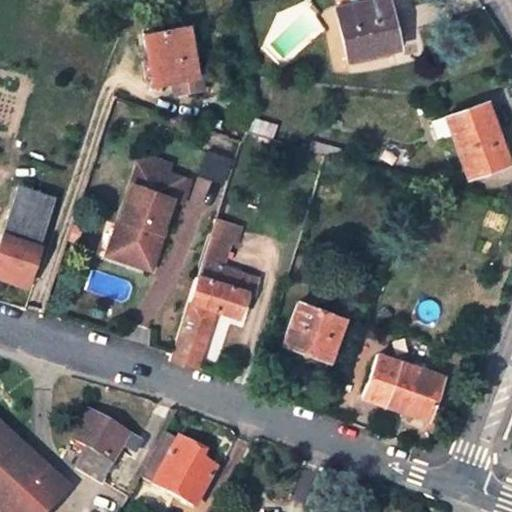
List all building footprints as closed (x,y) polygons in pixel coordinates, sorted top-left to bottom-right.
[(348,58),(395,46),(384,0),(364,0),(363,0),(336,7),(348,58)] [(141,32),(151,83),(166,81),(195,76),(186,24),(141,32)] [(170,96),(204,90),(201,74),(195,76),(166,81),(170,96)] [(485,102),(444,116),(430,122),(436,142),(451,136),(466,177),(506,162),(485,102)] [(253,121),(250,133),(271,138),(274,127),(253,121)] [(313,142),(311,149),(325,153),(345,159),(347,151),(313,142)] [(139,156),(135,166),(164,175),(167,166),(139,156)] [(135,166),(108,245),(153,260),(173,201),(180,204),(187,183),(164,175),(135,166)] [(18,186),(52,198),(55,188),(21,177),(18,186)] [(18,186),(0,239),(0,279),(22,287),(52,198),(18,186)] [(215,219),(170,355),(169,359),(194,368),(213,309),(235,316),(244,291),(253,294),(258,278),(217,265),(225,241),(233,243),(238,227),(215,219)] [(153,260),(108,245),(105,256),(149,271),(153,260)] [(327,358),(342,318),(297,302),(282,343),(327,358)] [(439,376),(376,354),(362,396),(401,410),(399,416),(407,419),(410,413),(426,418),(439,376)] [(126,436),(86,414),(71,439),(86,448),(75,469),(99,483),(119,448),(126,436)] [(192,505),(213,469),(198,461),(202,453),(164,433),(140,477),(192,505)] [(0,511),(45,511),(63,493),(0,435),(0,511)] [(138,443),(126,436),(119,448),(131,455),(138,443)]
